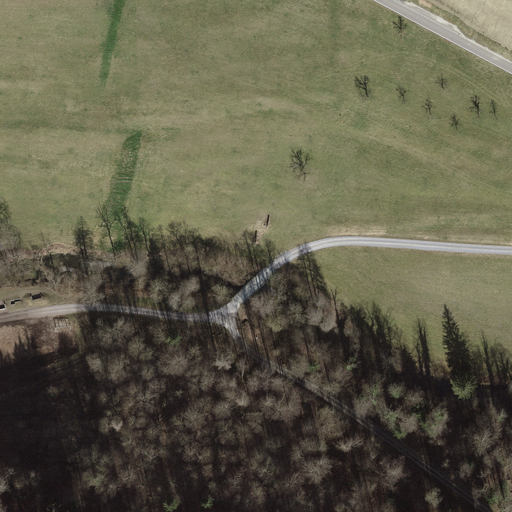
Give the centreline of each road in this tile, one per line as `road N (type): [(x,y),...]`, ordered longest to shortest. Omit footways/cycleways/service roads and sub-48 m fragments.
road 1 (track): [(487,511),(339,401),(252,353),(221,317)]
road 2 (track): [(266,273),(221,317),(79,306),(0,319)]
road 3 (track): [(266,273),(306,248),(336,241),(511,251)]
road 4 (unclassified): [(384,0),(511,68)]
